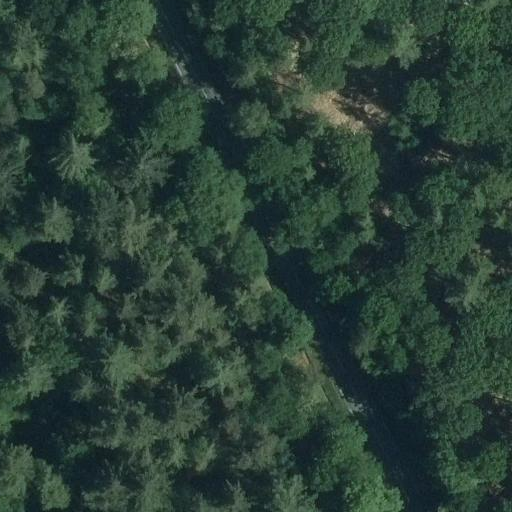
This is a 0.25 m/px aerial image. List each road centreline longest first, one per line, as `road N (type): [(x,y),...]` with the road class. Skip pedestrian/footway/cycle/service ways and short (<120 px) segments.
road 1 (track): [(495,511),(238,0)]
road 2 (primary): [(410,511),(153,0)]
